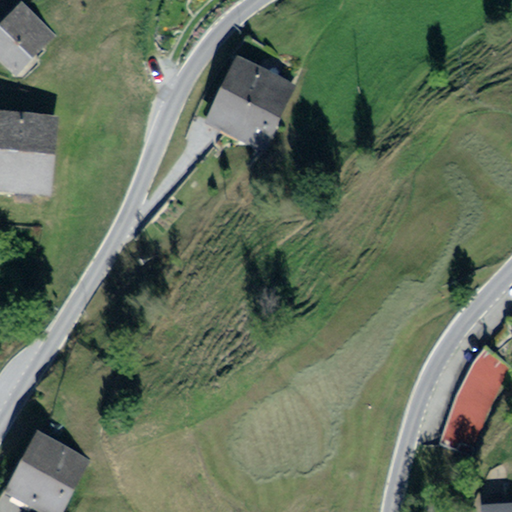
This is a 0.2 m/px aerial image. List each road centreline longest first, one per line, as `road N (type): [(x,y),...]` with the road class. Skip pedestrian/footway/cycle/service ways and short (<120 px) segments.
road 1 (tertiary): [(0,423),(99,267),(184,80),(212,39),(256,0)]
road 2 (tertiary): [(511,267),(450,346),(405,475),(401,511)]
